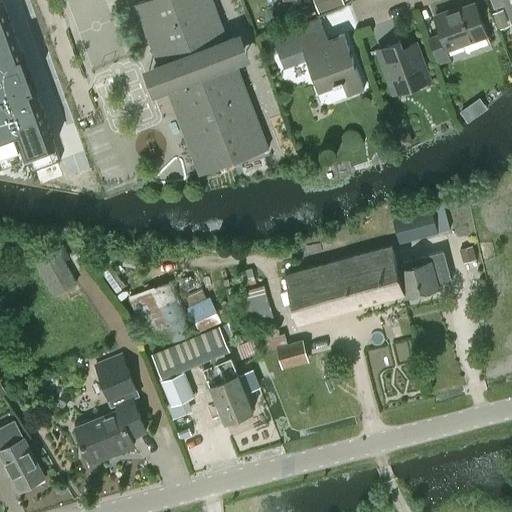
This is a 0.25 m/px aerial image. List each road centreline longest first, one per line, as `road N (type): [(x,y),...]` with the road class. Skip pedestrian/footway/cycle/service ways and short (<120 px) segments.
road 1 (unclassified): [(115,511),(511,406)]
road 2 (residential): [(95,135),(47,0)]
